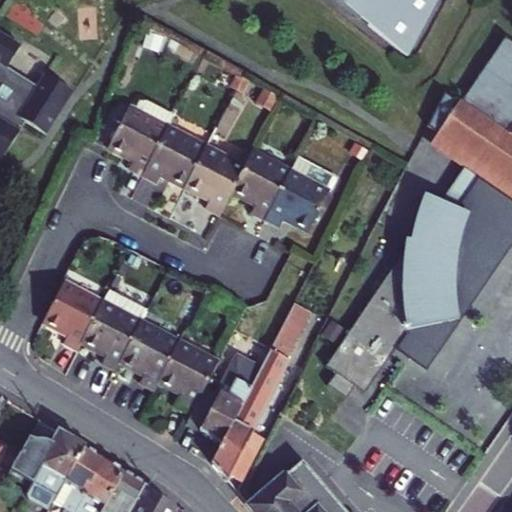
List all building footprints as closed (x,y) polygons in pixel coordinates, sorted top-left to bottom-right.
[(444,0),(338,0),(412,59),(444,0)] [(0,158),(4,161),(30,120),(50,134),(78,91),(49,73),(42,85),(12,66),(26,44),(0,27),(0,158)] [(465,104),(511,136),(511,37),(470,96),(471,97),(467,101),(465,104)] [(432,128),(444,135),(511,181),(511,136),(465,104),(450,93),(432,128)] [(172,128),(178,116),(150,101),(144,103),(140,111),(132,107),(111,145),(136,158),(132,167),(146,175),(172,128)] [(172,128),(146,175),(160,182),(164,174),(187,187),(208,148),(172,128)] [(511,181),(444,135),(435,148),(468,171),(483,181),(511,201),(511,181)] [(246,168),(208,148),(187,187),(211,199),(207,207),(221,214),(234,192),(246,168)] [(255,153),(246,168),(234,192),(259,205),(254,214),(268,222),(294,173),(255,153)] [(302,159),(294,173),(308,181),(315,167),(302,159)] [(294,173),(268,222),(282,230),(287,221),(312,234),(333,194),(341,180),(315,167),(308,181),(294,173)] [(468,171),(445,203),(462,211),(483,181),(468,171)] [(511,251),(511,201),(483,181),(462,211),(466,212),(461,224),(457,236),(454,248),(451,266),(455,269),(450,276),(450,285),(451,310),(454,324),(412,332),(399,349),(431,371),(511,251)] [(399,349),(412,332),(454,324),(451,310),(450,285),(450,276),(455,269),(451,266),(454,248),(457,236),(461,224),(466,212),(462,211),(445,203),(430,197),(421,222),(416,242),(410,241),(408,252),(329,367),(339,374),(330,386),(350,400),(358,387),(368,394),(399,349)] [(85,341),(107,301),(68,280),(47,320),(71,332),(66,341),(81,349),(85,341)] [(114,288),(107,301),(85,341),(108,353),(103,361),(118,369),(123,360),(144,321),(151,308),(114,288)] [(180,341),(144,321),(123,360),(145,373),(141,382),(154,389),(159,381),(180,342),(180,341)] [(209,386),(221,364),(180,341),(180,342),(159,381),(183,394),(179,402),(195,411),(209,386)] [(214,461),(229,479),(231,475),(254,431),(251,430),(289,358),(273,349),(268,358),(223,443),(214,461)] [(223,443),(268,358),(264,356),(260,363),(242,354),(221,392),(209,386),(195,411),(188,424),(223,443)] [(85,444),(59,427),(51,440),(34,429),(9,470),(30,484),(25,492),(48,506),(52,501),(85,444)] [(254,431),(231,475),(243,480),(265,437),(254,431)] [(52,501),(69,511),(74,511),(106,457),(85,444),(52,501)] [(106,457),(74,511),(102,511),(103,511),(102,511),(128,511),(146,481),(106,457)] [(306,462),(253,506),(258,511),(316,511),(335,496),(327,487),(306,462)] [(175,511),(178,508),(146,481),(128,511),(175,511)] [(348,511),(335,496),(316,511),(348,511)]
